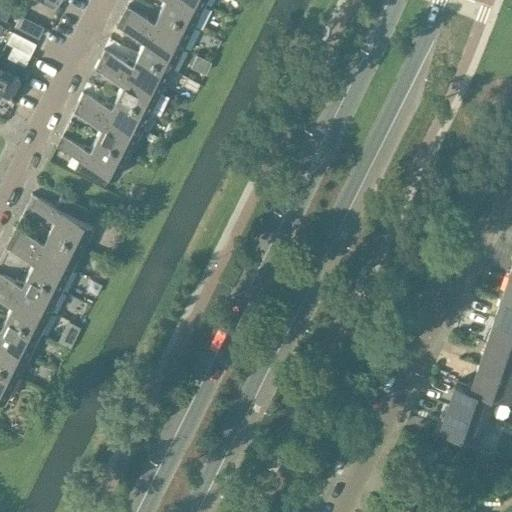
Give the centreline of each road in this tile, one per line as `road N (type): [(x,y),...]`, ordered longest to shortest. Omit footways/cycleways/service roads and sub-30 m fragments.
road 1 (secondary): [(396,0),(143,511)]
road 2 (secondary): [(188,511),(396,100),(438,0)]
road 3 (residential): [(337,511),(488,198),(511,166)]
road 4 (residential): [(0,205),(102,0)]
